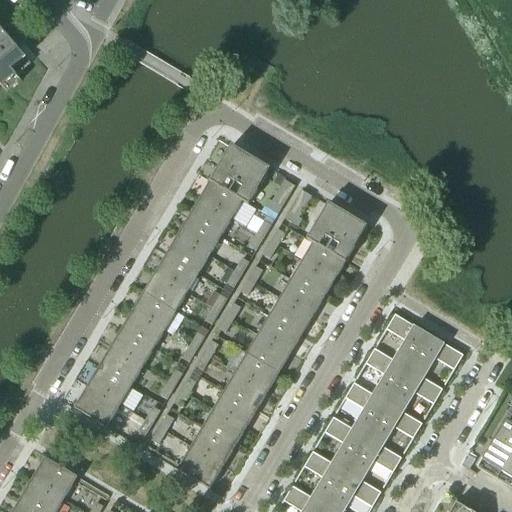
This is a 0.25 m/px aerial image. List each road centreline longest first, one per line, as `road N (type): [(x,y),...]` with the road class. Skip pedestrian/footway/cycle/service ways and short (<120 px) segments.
road 1 (residential): [(243,511),(403,234),(390,210),(230,116),(200,119)]
road 2 (residential): [(0,459),(200,119)]
road 3 (residential): [(0,208),(76,69),(78,45)]
road 4 (residential): [(430,465),(497,354)]
